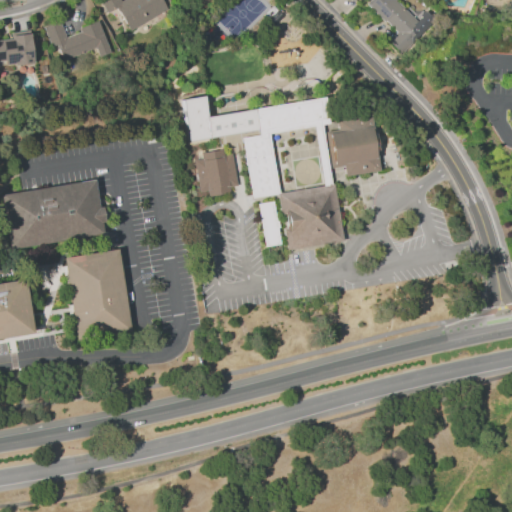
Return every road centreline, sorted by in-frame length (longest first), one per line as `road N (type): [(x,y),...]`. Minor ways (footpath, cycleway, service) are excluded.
road 1 (primary): [(0,478),(122,457),(511,358)]
road 2 (primary): [(511,330),(0,445)]
road 3 (residential): [(302,0),(417,115),(454,166),(484,232),(507,331)]
